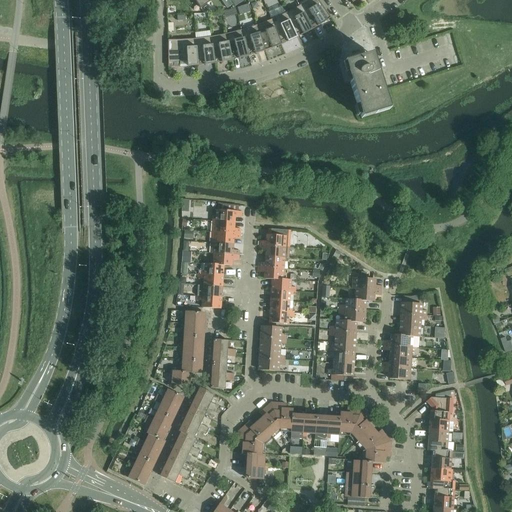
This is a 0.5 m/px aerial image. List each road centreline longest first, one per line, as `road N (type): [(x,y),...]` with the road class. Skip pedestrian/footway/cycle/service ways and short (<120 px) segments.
road 1 (secondary): [(73,382),(97,280),(87,0)]
road 2 (secondary): [(59,0),(72,231),(63,327),(44,372)]
road 3 (residential): [(168,87),(279,67),(352,25)]
road 4 (residential): [(199,503),(222,470),(225,425),(261,389)]
road 5 (residential): [(368,397),(410,435),(414,511)]
